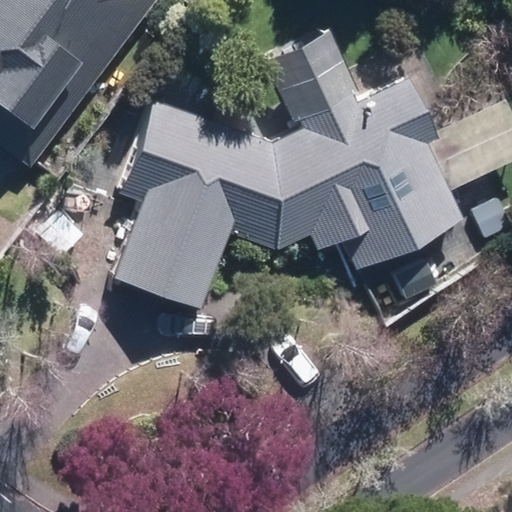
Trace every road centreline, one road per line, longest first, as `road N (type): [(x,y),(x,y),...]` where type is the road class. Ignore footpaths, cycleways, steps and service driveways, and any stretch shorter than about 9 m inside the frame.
road 1 (residential): [(239,511),(511,327)]
road 2 (residential): [(511,426),(394,511)]
